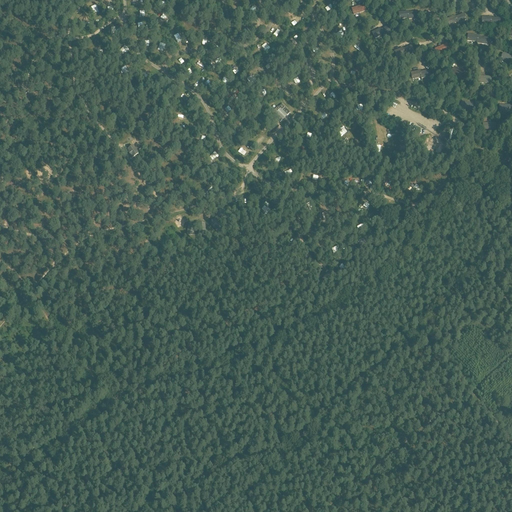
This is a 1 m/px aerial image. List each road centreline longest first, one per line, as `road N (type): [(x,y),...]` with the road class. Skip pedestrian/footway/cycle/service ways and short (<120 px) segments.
road 1 (track): [(500,192),(443,222),(395,273),(63,508),(32,482),(0,503)]
road 2 (track): [(0,226),(65,244),(227,196),(248,169),(290,189)]
road 3 (track): [(290,189),(307,254),(319,263),(388,232),(419,200),(491,158)]
road 4 (track): [(125,15),(95,34),(70,37),(80,100),(127,159)]
road 5 (track): [(290,189),(370,193),(413,205)]
